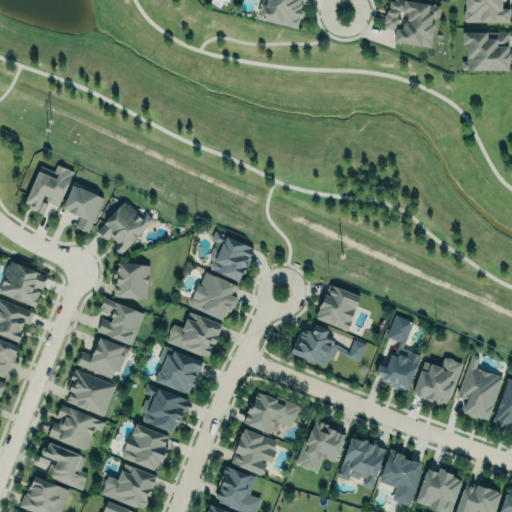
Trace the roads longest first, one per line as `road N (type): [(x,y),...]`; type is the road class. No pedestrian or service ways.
road 1 (residential): [(239,356),(511,461)]
road 2 (residential): [(172,511),(214,405),(279,291)]
road 3 (residential): [(0,468),(83,265)]
